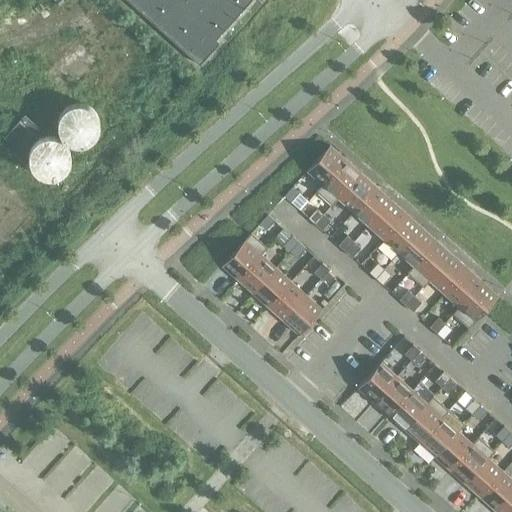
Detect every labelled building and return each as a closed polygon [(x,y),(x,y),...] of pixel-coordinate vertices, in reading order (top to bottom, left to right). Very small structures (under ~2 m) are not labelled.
[(250,0),(127,0),(199,64),(219,42),(215,39),(250,0)] [(77,36),(45,74),(68,93),(100,56),(77,36)] [(77,160),(71,150),(106,127),(84,94),(54,114),(61,125),(24,150),(45,181),(77,160)] [(18,149),(38,127),(24,115),(5,136),(18,149)] [(306,170),(322,184),(345,159),(329,144),(306,170)] [(316,191),(331,205),(337,198),(360,172),(345,159),(322,184),(316,191)] [(337,198),(353,211),(375,186),(360,172),(337,198)] [(283,195),(290,202),(299,192),(292,186),(283,195)] [(353,211),(368,225),(390,199),(375,186),(353,211)] [(368,225),(383,238),(406,213),(390,199),(368,225)] [(314,223),(323,214),(316,207),(307,217),(314,223)] [(267,213),(258,223),(265,229),(274,219),(267,213)] [(383,238),(398,252),(421,227),(406,213),(383,238)] [(314,223),(321,230),(330,220),(323,214),(314,223)] [(398,252),(413,266),(436,240),(421,227),(398,252)] [(250,232),(221,264),(237,279),(260,253),(266,246),(250,232)] [(291,235),(283,244),(290,251),(298,241),(291,235)] [(338,244),(345,251),(353,241),(346,235),(338,244)] [(407,273),(422,286),(428,279),(451,254),(436,240),(413,266),(407,273)] [(298,241),(290,251),(297,257),(305,247),(298,241)] [(345,251),(352,257),(360,247),(353,241),(345,251)] [(260,253),(237,279),(252,292),(275,267),(260,253)] [(428,279),(443,293),(466,267),(451,254),(428,279)] [(322,262),(313,272),(320,278),(329,268),(322,262)] [(375,278),(384,268),(377,262),(368,272),(375,278)] [(275,267),(252,292),(268,306),(290,280),(275,267)] [(443,293),(459,306),(482,281),(466,267),(443,293)] [(329,268),(320,278),(327,284),(336,275),(329,268)] [(375,278),(382,284),(391,275),(384,268),(375,278)] [(305,294),(290,280),(268,306),(283,319),(305,294)] [(452,314),(468,328),(497,295),(482,281),(459,306),(452,314)] [(405,305),(414,295),(407,289),(399,299),(405,305)] [(321,308),(305,294),(283,319),(299,334),(321,308)] [(421,302),(414,295),(405,305),(412,311),(421,302)] [(429,326),(436,332),(444,323),(438,316),(429,326)] [(436,332),(443,338),(451,329),(444,323),(436,332)] [(404,353),(411,359),(419,349),(412,343),(404,353)] [(419,349),(411,359),(418,365),(426,356),(419,349)] [(357,386),(373,401),(396,375),(380,361),(357,386)] [(443,370),(434,380),(441,386),(449,377),(443,370)] [(373,401),(388,414),(411,389),(396,375),(373,401)] [(449,377),(441,386),(448,392),(456,383),(449,377)] [(388,414),(404,428),(426,402),(411,389),(388,414)] [(419,441),(448,409),(433,395),(426,402),(404,428),(419,441)] [(473,398),(464,407),(471,413),(480,404),(473,398)] [(480,404),(471,413),(478,420),(487,410),(480,404)] [(419,441),(434,455),(457,430),(463,423),(448,409),(419,441)] [(503,425),(495,434),(502,441),(510,431),(503,425)] [(434,455),(449,469),(472,443),(457,430),(434,455)] [(511,432),(510,431),(502,441),(509,447),(511,442),(511,432)] [(464,482),(487,457),(493,450),(478,436),(472,443),(449,469),(464,482)] [(464,482),(480,496),(502,471),(487,457),(464,482)] [(480,496),(495,509),(511,490),(511,479),(502,471),(480,496)] [(511,511),(511,490),(495,509),(497,511),(511,511)]
